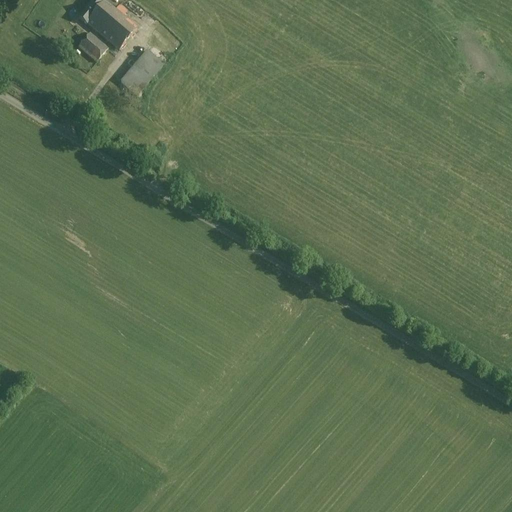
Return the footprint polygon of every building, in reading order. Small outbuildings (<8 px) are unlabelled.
[(102,0),(95,0),(79,20),(87,26),(88,25),(106,3),(102,0)] [(115,12),(105,4),(88,25),(119,52),(137,31),(123,18),(127,14),(120,7),(115,12)] [(108,50),(90,35),(74,54),(92,69),(108,50)] [(121,84),(137,98),(164,66),(148,52),(121,84)] [(115,79),(108,85),(112,89),(119,83),(115,79)]
